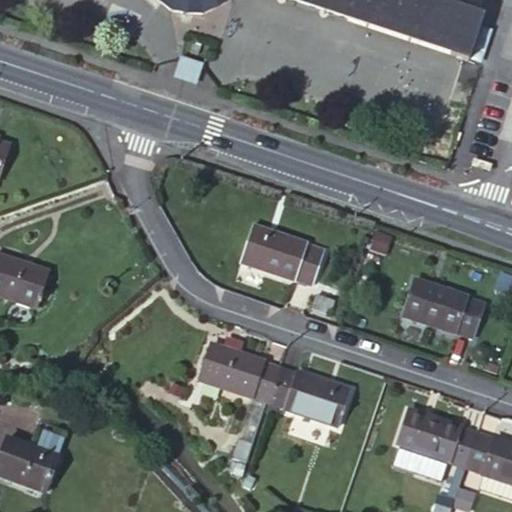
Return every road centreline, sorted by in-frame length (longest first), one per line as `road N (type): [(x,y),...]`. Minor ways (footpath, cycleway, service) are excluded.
road 1 (residential): [(145,108),(128,182),(180,282),(511,401)]
road 2 (secondary): [(145,108),(511,232)]
road 3 (secondary): [(0,60),(145,108)]
